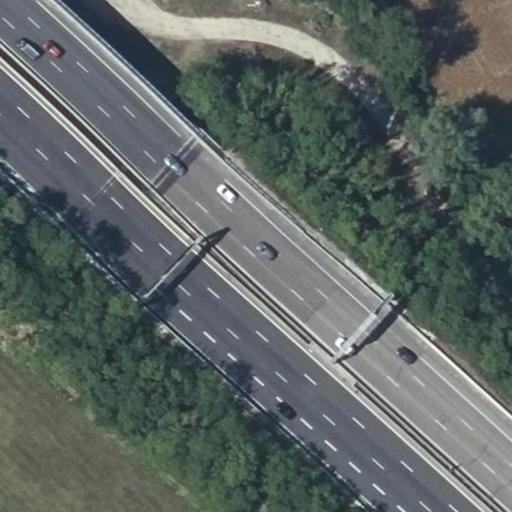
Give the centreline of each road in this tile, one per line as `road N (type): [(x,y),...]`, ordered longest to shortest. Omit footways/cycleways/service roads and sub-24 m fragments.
road 1 (motorway): [(511,477),(0,14)]
road 2 (motorway): [(0,110),(443,511)]
